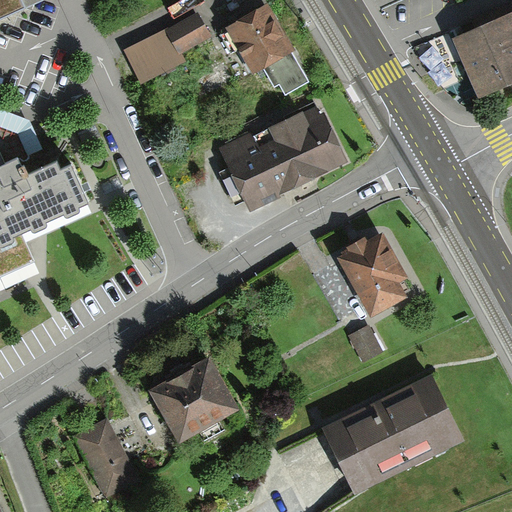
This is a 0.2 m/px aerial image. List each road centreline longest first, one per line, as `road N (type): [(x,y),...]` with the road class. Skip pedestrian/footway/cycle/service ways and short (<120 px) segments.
road 1 (unclassified): [(0,409),(196,278),(430,147)]
road 2 (primary): [(342,0),(430,147)]
road 3 (primary): [(445,171),(511,289)]
